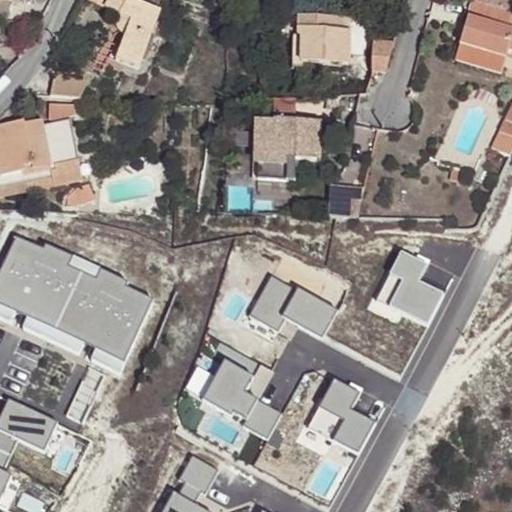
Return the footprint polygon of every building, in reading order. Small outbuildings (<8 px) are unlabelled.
[(105,9),(119,18),(116,23),(115,30),(118,36),(125,39),(115,66),(139,74),(160,15),(139,8),(141,0),(108,0),(109,0),(105,9)] [(511,29),(511,11),(473,0),(468,17),(511,29)] [(7,2),(0,2),(0,18),(9,17),(7,2)] [(250,42),(252,18),(233,17),(231,41),(250,42)] [(511,29),(468,17),(462,39),(508,52),(511,38),(511,29)] [(348,19),(291,19),(290,70),(302,71),(303,66),(348,67),(348,19)] [(361,49),(374,50),(374,41),(375,26),(374,25),(363,24),(361,49)] [(508,52),(462,39),(458,55),(502,67),(505,58),(508,52)] [(372,74),(387,74),(391,51),(374,50),(372,74)] [(74,76),(90,77),(93,67),(80,62),(74,76)] [(49,100),(79,101),(90,77),(74,76),(53,75),(49,100)] [(286,121),(287,101),(276,102),(274,120),(286,121)] [(48,107),(48,123),(73,118),(75,107),(48,107)] [(289,120),(286,121),(274,120),(274,125),(272,140),(287,141),(289,120)] [(316,122),(289,120),(287,141),(286,160),(299,160),(315,161),(316,122)] [(0,183),(49,173),(52,185),(80,180),(70,122),(42,126),(41,122),(23,125),(23,122),(0,125),(0,183)] [(272,140),(274,125),(257,124),(255,169),(286,170),(286,160),(271,159),(272,140)] [(511,135),(511,128),(507,126),(499,141),(504,144),(506,139),(509,140),(511,135)] [(286,160),(287,141),(272,140),(271,159),(286,160)] [(299,160),(286,160),(286,170),(299,170),(299,160)] [(49,173),(0,183),(0,196),(52,185),(49,173)] [(65,201),(78,204),(93,199),(88,183),(77,185),(66,194),(65,201)] [(357,218),(363,195),(333,194),(333,219),(346,219),(351,219),(357,218)] [(267,298),(233,314),(250,350),(285,333),(267,298)] [(125,399),(108,453),(148,466),(166,412),(125,399)]
